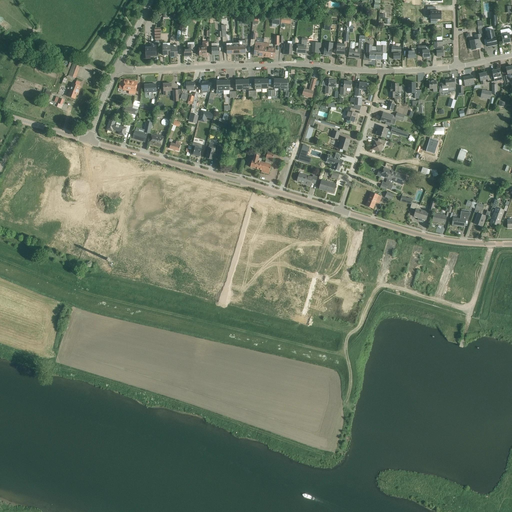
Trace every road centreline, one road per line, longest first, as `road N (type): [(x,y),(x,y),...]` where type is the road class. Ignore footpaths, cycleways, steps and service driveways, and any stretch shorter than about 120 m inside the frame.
road 1 (residential): [(117,67),(385,71)]
road 2 (unclassified): [(281,193),(89,141)]
road 3 (unclassified): [(511,244),(432,238),(340,211)]
road 4 (residential): [(340,211),(385,71)]
